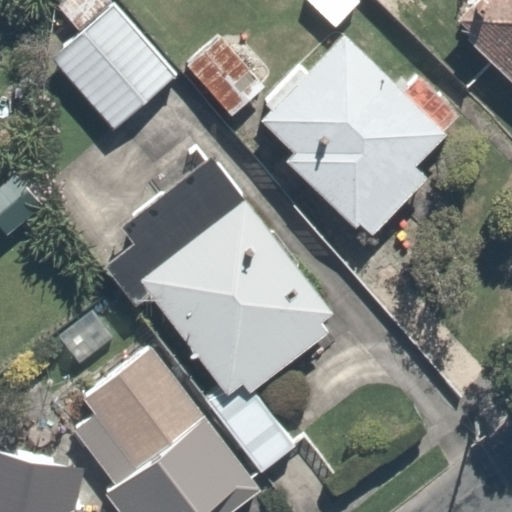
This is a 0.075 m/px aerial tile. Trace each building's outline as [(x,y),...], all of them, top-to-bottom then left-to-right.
[(124,0),(47,0),(65,22),(43,40),(104,116),(173,59),(124,0)] [(349,0),(310,0),(328,20),(349,0)] [(511,0),(451,0),(450,2),(511,68),(511,0)] [(262,71),(217,19),(179,53),(224,104),(262,71)] [(341,23),(258,111),(283,134),(271,146),(362,231),(430,159),(417,146),(443,119),(341,23)] [(338,301),(242,178),(132,264),(228,387),(338,301)] [(389,355),(350,308),(264,380),(303,426),(389,355)] [(205,511),(257,471),(151,338),(54,415),(130,511),(205,511)] [(0,444),(0,511),(101,511),(105,491),(79,486),(84,460),(0,444)]
